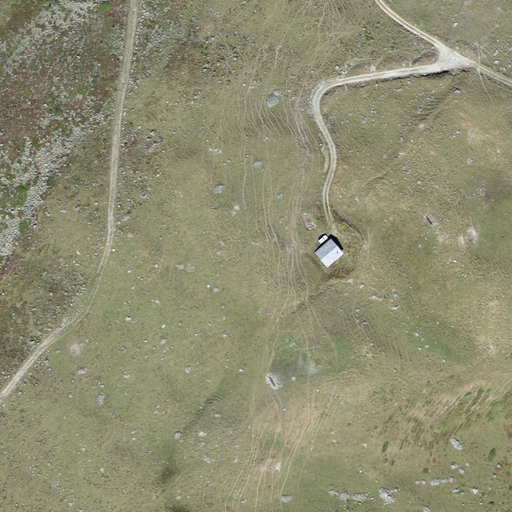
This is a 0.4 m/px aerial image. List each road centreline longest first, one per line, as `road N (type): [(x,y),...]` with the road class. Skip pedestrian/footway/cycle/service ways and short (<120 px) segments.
road 1 (track): [(132,0),(107,244),(89,295),(0,395)]
road 2 (track): [(339,236),(325,208),(336,172),(331,142),(315,105),(327,80),(457,59)]
